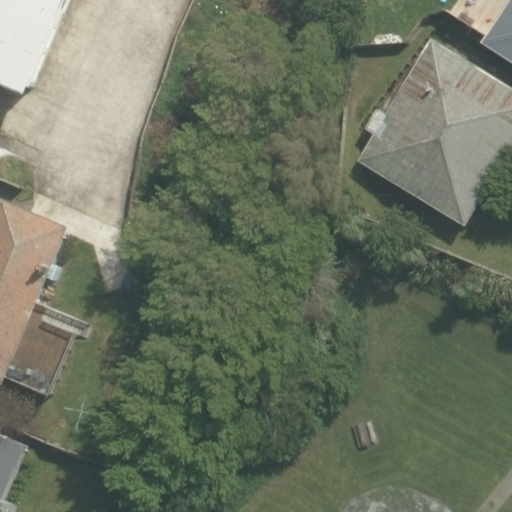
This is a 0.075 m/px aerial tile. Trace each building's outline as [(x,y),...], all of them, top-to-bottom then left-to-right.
[(0,0),(0,99),(3,92),(32,104),(76,0),(0,0)] [(511,11),(485,58),(511,73),(511,11)] [(364,165),(473,233),(511,169),(511,90),(439,45),(364,165)] [(0,382),(14,389),(80,233),(12,204),(0,232),(0,382)] [(11,501),(32,450),(0,436),(0,511),(20,511),(23,506),(11,501)]
